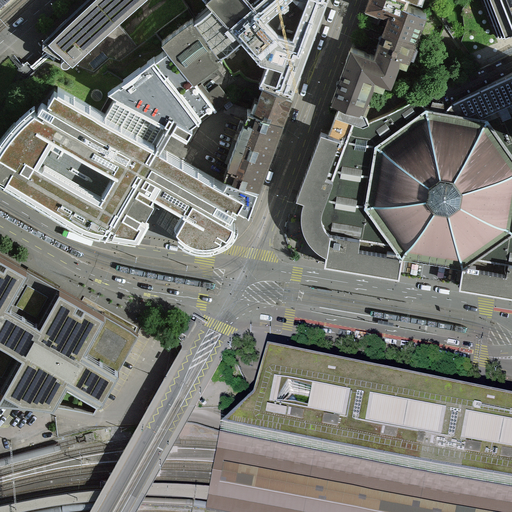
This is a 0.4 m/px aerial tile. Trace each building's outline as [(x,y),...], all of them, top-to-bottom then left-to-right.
[(45,41),(42,43),(60,55),(63,52),(66,54),(62,58),(61,59),(61,61),(61,62),(62,63),(62,64),(63,64),(64,65),(65,65),(66,65),(67,65),(68,64),(115,20),(137,0),(209,0),(211,2),(193,18),(219,55),(241,36),(260,58),(267,61),(259,83),(264,85),(263,85),(292,95),(302,68),(326,0),(84,0),(43,39),(45,41)] [(403,0),(368,0),(366,6),(391,15),(389,19),(388,19),(384,27),(411,37),(417,21),(422,23),(426,11),(402,3),(403,0)] [(511,0),(484,0),(499,36),(511,31),(511,0)] [(162,39),(168,47),(192,77),(197,73),(220,56),(219,55),(193,18),(192,17),(162,39)] [(416,39),(411,37),(384,27),(380,39),(379,42),(377,42),(376,44),(378,45),(377,46),(400,54),(409,58),(416,39)] [(351,47),(350,49),(349,49),(346,58),(347,59),(335,91),(328,110),(336,112),(363,122),(387,112),(414,99),(408,88),(372,106),(365,102),(373,80),(380,83),(382,79),(390,82),(400,54),(377,46),(374,55),(370,53),(369,56),(364,54),(364,51),(351,47)] [(234,226),(235,222),(225,217),(227,214),(230,216),(231,216),(235,210),(236,210),(236,209),(231,206),(233,204),(244,210),(245,210),(248,212),(249,213),(258,188),(227,177),(223,183),(161,147),(172,128),(186,136),(192,126),(190,124),(190,123),(191,123),(197,119),(198,120),(199,119),(198,118),(212,108),(215,111),(216,110),(217,110),(216,110),(198,86),(192,77),(168,47),(167,48),(163,51),(163,50),(152,59),(151,57),(155,55),(154,54),(121,78),(124,79),(121,81),(119,80),(108,88),(117,93),(117,94),(116,93),(105,113),(58,86),(57,88),(54,87),(46,94),(28,110),(3,138),(0,136),(0,175),(5,178),(73,220),(88,227),(102,230),(104,227),(108,228),(107,229),(108,229),(111,225),(114,226),(113,228),(114,229),(112,232),(137,236),(146,220),(141,216),(142,214),(145,215),(146,213),(147,214),(149,210),(152,212),(153,209),(155,206),(159,208),(153,204),(153,203),(152,203),(154,200),(151,198),(154,193),(185,211),(176,227),(178,229),(180,231),(180,232),(179,232),(178,233),(184,238),(184,239),(189,241),(199,244),(206,245),(216,243),(226,238),(231,233),(235,226),(234,226)] [(511,72),(454,101),(450,105),(445,111),(444,110),(444,102),(438,101),(432,101),(430,108),(426,107),(418,97),(414,99),(387,112),(363,122),(336,112),(328,132),(321,129),(318,136),(309,162),(303,178),(296,197),(304,199),(303,203),(302,208),(301,214),(302,223),(307,234),(313,243),(318,247),(323,251),(326,252),(324,262),(399,274),(402,256),(418,259),(418,258),(432,260),(446,263),(446,264),(462,266),(459,284),(465,285),(511,293),(511,72)] [(202,83),(198,86),(216,110),(230,99),(219,85),(209,92),(202,83)] [(254,111),(282,121),(285,113),(292,95),(263,85),(254,111)] [(236,141),(233,140),(233,141),(270,155),(280,128),(282,121),(254,111),(251,110),(247,121),(244,120),(240,119),(238,127),(241,128),(236,141)] [(224,175),(227,177),(258,188),(267,164),(270,155),(233,141),(225,162),(228,163),(228,164),(224,175)] [(28,270),(0,253),(0,339),(22,352),(0,394),(0,395),(56,400),(67,379),(108,403),(128,371),(85,348),(104,314),(60,287),(39,322),(7,304),(28,270)] [(188,320),(180,334),(187,337),(195,324),(188,320)] [(381,375),(267,352),(261,372),(253,399),(223,432),(222,433),(220,435),(511,488),(511,401),(392,377),(381,375)] [(511,511),(511,484),(222,434),(211,487),(208,504),(206,511),(209,511),(511,511)] [(0,511),(14,511),(47,506),(96,500),(130,498),(165,499),(208,504),(211,487),(167,485),(102,487),(67,491),(37,496),(0,503),(0,511)]
